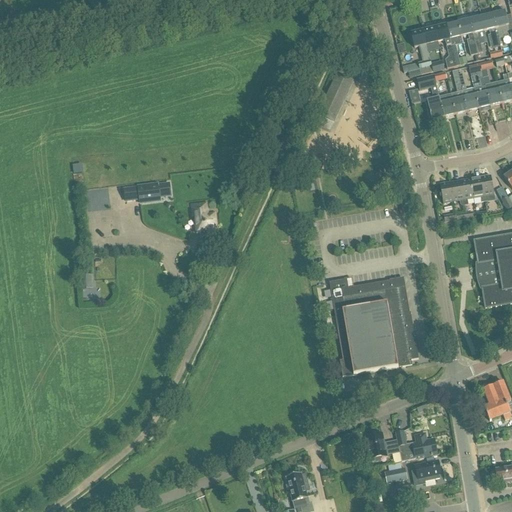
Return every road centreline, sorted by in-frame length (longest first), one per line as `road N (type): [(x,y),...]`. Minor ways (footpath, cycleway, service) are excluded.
road 1 (unclassified): [(132,511),(454,378)]
road 2 (track): [(218,289),(150,428),(48,511)]
road 3 (unclassified): [(454,378),(418,170)]
road 4 (unclassified): [(418,170),(377,8)]
road 5 (unclassified): [(474,511),(454,378)]
